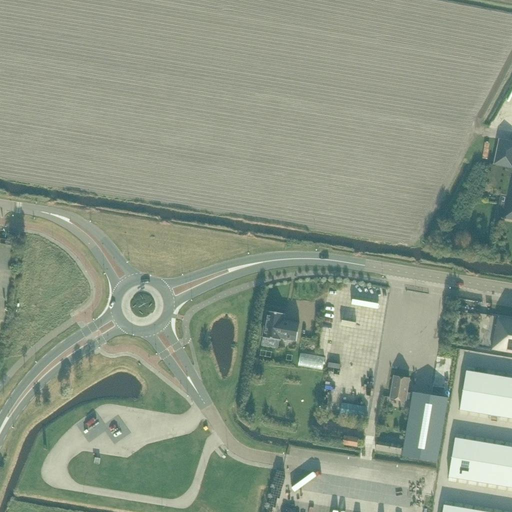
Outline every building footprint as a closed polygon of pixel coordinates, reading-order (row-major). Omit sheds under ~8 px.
[(508,115),(509,106),(502,105),(500,114),(508,115)] [(511,172),(511,142),(499,139),(494,164),(490,164),(485,191),(501,194),(498,211),(499,211),(497,217),(511,220),(511,174),(511,172)] [(384,299),(385,294),(359,289),(358,294),(367,296),(365,311),(382,314),(383,308),(370,306),(371,297),(384,299)] [(267,311),(263,337),(267,338),(280,340),(280,338),(297,341),(300,324),(296,323),(288,322),(284,321),(283,321),(284,314),(267,311)] [(495,325),(491,350),(511,353),(511,319),(499,317),(497,326),(495,325)] [(366,321),(365,326),(380,329),(381,325),(366,321)] [(301,353),(299,366),(315,369),(322,370),(325,357),(317,356),(301,353)] [(466,370),(462,390),(472,392),(476,372),(466,370)] [(476,372),(472,392),(482,393),(485,374),(476,372)] [(485,374),(482,393),(492,395),(495,375),(485,374)] [(495,375),(492,395),(502,397),(505,377),(495,375)] [(407,393),(410,379),(394,376),(390,398),(406,400),(406,399),(412,400),(403,455),(438,460),(448,398),(413,392),(413,394),(407,393)] [(511,378),(505,377),(502,397),(511,398),(511,396),(511,378)] [(356,379),(337,399),(342,403),(361,384),(356,379)] [(462,390),(459,410),(469,412),(472,392),(462,390)] [(472,392),(469,412),(479,413),(482,393),(472,392)] [(482,393),(479,413),(489,415),(492,395),(482,393)] [(492,395),(489,415),(499,416),(502,397),(492,395)] [(502,397),(499,416),(508,418),(511,398),(502,397)] [(100,411),(94,415),(98,420),(104,415),(100,411)] [(355,446),(356,439),(342,437),(341,444),(355,446)] [(455,438),(451,457),(461,459),(464,439),(455,438)] [(464,439),(461,459),(471,461),(474,441),(464,439)] [(402,455),(403,445),(375,441),(374,450),(402,455)] [(474,441),(471,461),(481,462),(484,442),(474,441)] [(484,442),(481,462),(491,464),(494,444),(484,442)] [(494,444),(491,464),(501,465),(504,446),(494,444)] [(511,447),(504,446),(501,465),(510,467),(511,457),(511,447)] [(450,467),(448,477),(458,479),(461,459),(451,457),(450,467)] [(461,459),(458,479),(468,480),(471,461),(461,459)] [(471,461),(468,480),(478,482),(481,462),(471,461)] [(481,462),(478,482),(487,484),(491,464),(481,462)] [(491,464),(487,484),(497,485),(501,465),(491,464)] [(501,465),(497,485),(507,487),(510,467),(501,465)]
